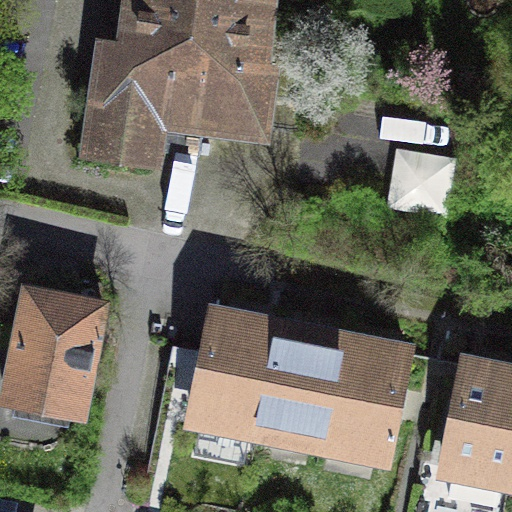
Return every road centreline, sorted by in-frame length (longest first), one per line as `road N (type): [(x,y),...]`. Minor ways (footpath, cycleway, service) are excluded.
road 1 (residential): [(163,256),(511,323)]
road 2 (residential): [(112,511),(163,256)]
road 3 (residential): [(163,256),(0,222)]
